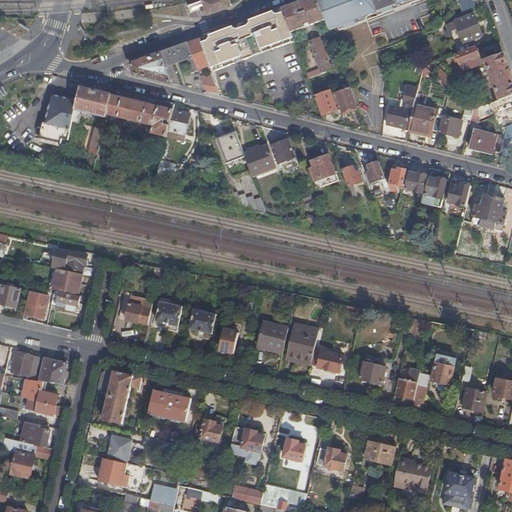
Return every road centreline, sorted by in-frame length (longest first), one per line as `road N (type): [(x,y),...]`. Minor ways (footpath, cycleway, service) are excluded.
road 1 (residential): [(511,446),(90,350)]
road 2 (residential): [(99,74),(511,178)]
road 3 (unclassified): [(99,74),(269,0)]
road 4 (residential): [(90,350),(54,511)]
